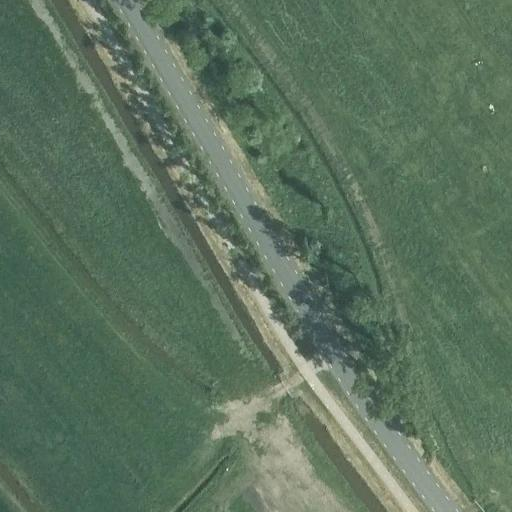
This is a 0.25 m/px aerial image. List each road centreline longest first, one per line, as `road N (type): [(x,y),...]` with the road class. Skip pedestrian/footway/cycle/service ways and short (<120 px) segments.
road 1 (tertiary): [(450,511),(331,357),(119,0)]
road 2 (track): [(186,420),(223,421),(268,396),(273,433)]
